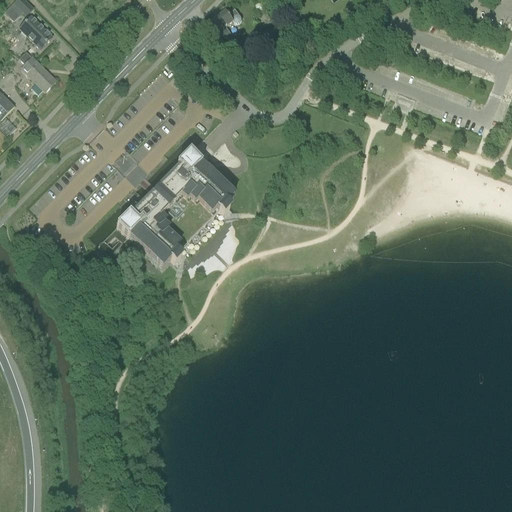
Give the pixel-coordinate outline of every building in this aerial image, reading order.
[(5,16),(13,25),(22,16),(25,19),(33,12),(21,0),(20,0),(20,1),(5,16)] [(210,25),(217,35),(218,34),(224,42),(231,36),(226,29),(233,24),(234,25),(236,26),(239,26),(240,25),(241,23),(241,21),(235,12),(229,17),(226,13),(210,25)] [(30,20),(19,32),(40,53),(51,41),(30,20)] [(277,44),(272,48),(262,56),(266,62),(276,54),(277,56),(283,52),(277,44)] [(234,65),(243,78),(254,70),(238,47),(231,52),(238,62),(234,65)] [(21,74),(35,87),(31,92),(38,99),(43,94),(45,96),(55,85),(25,54),(17,62),(25,69),(21,74)] [(0,97),(0,124),(14,110),(0,97)] [(201,168),(189,156),(176,169),(179,172),(155,196),(153,199),(131,221),(128,218),(116,231),(128,243),(129,242),(162,274),(170,266),(173,270),(180,263),(173,257),(215,213),(222,220),(229,213),(225,210),(233,202),(200,169),(201,168)]
